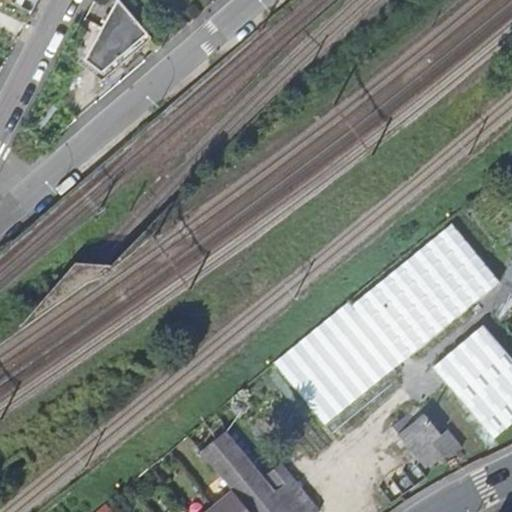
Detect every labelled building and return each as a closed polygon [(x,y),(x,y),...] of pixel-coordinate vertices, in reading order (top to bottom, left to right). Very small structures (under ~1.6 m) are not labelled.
[(120,0),(119,0),(90,58),(103,74),(149,35),(120,0)] [(32,134),(17,151),(31,162),(45,144),(32,134)] [(350,301),(276,365),(292,383),(310,403),(330,426),(502,280),(454,223),(354,306),(350,301)] [(511,423),(511,356),(485,324),(435,366),(494,438),(511,423)] [(274,365),(226,407),(253,439),(284,413),(290,420),(308,404),(274,365)] [(396,427),(432,468),(462,443),(451,430),(445,435),(421,406),(396,427)] [(195,440),(236,490),(253,511),(326,511),(289,467),(275,480),(287,494),(284,497),(234,438),(231,427),(222,416),(195,440)] [(216,507),(220,511),(253,511),(236,490),(216,507)]
